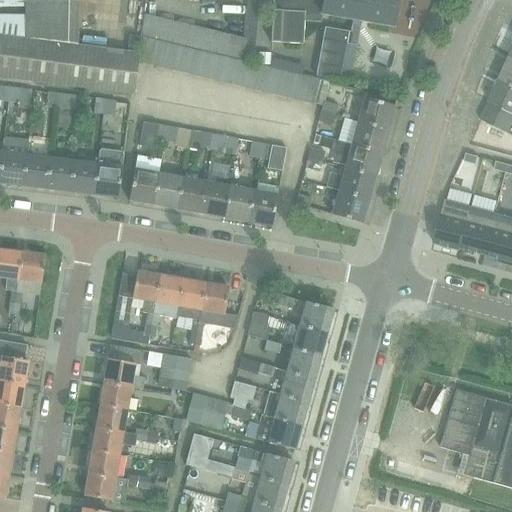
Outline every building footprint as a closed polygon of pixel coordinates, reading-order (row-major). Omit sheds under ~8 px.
[(30,0),(0,0),(0,8),(24,8),(25,3),(31,3),(30,0)] [(24,40),(68,45),(76,46),(77,0),(30,0),(31,3),(25,3),(24,8),(24,16),(24,40)] [(272,0),(270,43),(302,45),(304,22),(320,23),(322,15),(352,21),(350,32),(324,27),(315,77),(338,81),(341,69),(347,70),(353,43),(356,44),(361,22),(373,25),(392,28),(397,0),(272,0)] [(0,77),(63,86),(68,45),(24,40),(24,16),(0,15),(0,77)] [(138,62),(139,58),(141,38),(128,36),(126,53),(76,46),(68,45),(63,86),(134,94),(138,62)] [(158,40),(143,37),(140,63),(152,66),(158,40)] [(170,43),(158,40),(152,66),(163,68),(170,43)] [(181,46),(170,43),(163,68),(175,71),(181,46)] [(193,48),(181,46),(175,71),(187,74),(193,48)] [(204,51),(193,48),(187,74),(198,77),(204,51)] [(216,54),(204,51),(198,77),(210,80),(216,54)] [(227,57),(216,54),(210,80),(221,82),(227,57)] [(239,60),(227,57),(221,82),(233,85),(239,60)] [(511,59),(509,59),(499,80),(511,86),(511,59)] [(251,62),(239,60),(233,85),(245,88),(251,62)] [(262,65),(251,62),(245,88),(256,91),(262,65)] [(274,68),(262,65),(256,91),(268,94),(274,68)] [(286,71),(274,68),(268,94),(279,96),(286,71)] [(297,74),(286,71),(279,96),(291,99),(297,74)] [(309,76),(297,74),(291,99),(303,102),(309,76)] [(320,79),(309,76),(303,102),(314,105),(320,79)] [(511,86),(499,80),(489,103),(511,113),(511,86)] [(0,101),(7,102),(9,88),(0,86),(0,101)] [(19,89),(9,88),(7,102),(18,104),(17,112),(30,114),(32,91),(19,89)] [(45,107),(55,109),(57,94),(47,93),(45,107)] [(82,97),(57,94),(55,109),(66,110),(79,112),(82,97)] [(93,114),(103,115),(105,100),(95,99),(93,114)] [(394,107),(364,99),(357,122),(388,131),(394,107)] [(115,102),(105,100),(103,115),(113,116),(115,102)] [(338,106),(323,102),(320,112),(335,116),(338,106)] [(511,113),(489,103),(481,121),(482,121),(508,134),(511,135),(511,113)] [(335,116),(320,112),(318,122),(332,126),(335,116)] [(388,131),(357,122),(351,145),(381,154),(388,131)] [(166,127),(157,125),(142,123),(138,147),(153,149),(155,140),(164,142),(166,127)] [(190,131),(176,129),(166,127),(164,142),(175,143),(174,148),(186,150),(190,131)] [(213,136),(190,131),(186,150),(201,153),(202,148),(211,150),(213,136)] [(224,138),(213,136),(211,150),(221,152),(224,138)] [(252,143),(249,158),(258,159),(260,145),(252,143)] [(286,150),(260,145),(258,159),(268,161),(267,169),(282,172),(286,150)] [(381,154),(351,145),(344,168),(375,177),(381,154)] [(325,153),(311,149),(308,159),(322,163),(325,153)] [(25,156),(2,153),(0,167),(0,184),(21,187),(25,156)] [(96,165),(92,196),(118,199),(120,179),(121,168),(123,156),(98,153),(96,165)] [(478,157),(467,154),(464,161),(476,165),(478,157)] [(49,159),(25,156),(21,187),(45,190),(49,159)] [(73,162),(49,159),(45,190),(69,193),(73,162)] [(322,163),(308,159),(305,169),(319,173),(322,163)] [(96,165),(73,162),(69,193),(92,196),(96,165)] [(494,170),(506,173),(508,165),(496,162),(494,170)] [(375,177),(344,168),(338,192),(368,200),(375,177)] [(134,170),(132,182),(128,201),(152,206),(158,175),(134,170)] [(181,179),(158,175),(152,206),(176,210),(181,179)] [(205,183),(181,179),(176,210),(200,214),(205,183)] [(228,187),(205,183),(200,214),(222,218),(228,187)] [(252,191),(228,187),(222,218),(246,223),(252,191)] [(446,200),(434,244),(459,251),(471,207),(470,207),(473,195),(449,189),(446,200)] [(277,196),(252,191),(246,223),(271,227),(277,196)] [(368,200),(338,192),(331,216),(362,224),(368,200)] [(297,196),(294,205),(308,209),(311,199),(297,196)] [(495,213),(471,207),(459,251),(460,251),(460,249),(484,255),(495,213)] [(511,247),(511,217),(495,213),(484,255),(494,258),(495,262),(507,265),(511,247)] [(21,253),(0,250),(0,278),(6,280),(5,291),(11,292),(16,293),(17,281),(21,253)] [(44,256),(21,253),(17,281),(41,284),(44,256)] [(122,275),(118,297),(144,301),(142,313),(152,315),(160,276),(136,272),(135,277),(122,275)] [(160,276),(155,303),(177,307),(182,280),(160,276)] [(182,280),(177,307),(175,319),(198,323),(205,284),(182,280)] [(205,284),(198,323),(203,324),(233,330),(237,317),(223,315),(228,289),(205,284)] [(21,294),(16,293),(11,292),(9,303),(20,305),(21,294)] [(291,309),(293,300),(294,300),(279,296),(276,305),(291,309)] [(20,305),(9,303),(8,314),(18,316),(20,305)] [(305,303),(298,327),(326,334),(332,310),(305,303)] [(253,313),(250,323),(266,327),(268,318),(253,313)] [(147,314),(145,325),(156,327),(158,316),(147,314)] [(192,322),(191,333),(201,335),(203,324),(198,323),(192,322)] [(156,327),(145,325),(144,336),(154,338),(156,327)] [(326,334),(298,327),(292,350),(319,358),(326,334)] [(201,335),(191,333),(189,344),(199,346),(201,335)] [(0,359),(1,359),(0,362),(0,382),(24,387),(28,363),(24,362),(27,346),(0,341),(0,359)] [(266,341),(265,342),(263,349),(278,354),(281,345),(266,341)] [(107,360),(103,384),(130,388),(142,390),(144,378),(132,376),(134,365),(141,366),(143,352),(131,350),(110,346),(107,360)] [(319,358),(292,350),(285,373),(313,380),(319,358)] [(191,361),(164,356),(161,367),(189,372),(191,361)] [(238,370),(245,372),(272,379),(275,368),(241,359),(238,370)] [(189,372),(161,367),(159,379),(173,381),(187,383),(189,372)] [(313,380),(285,373),(279,396),(307,404),(313,380)] [(173,381),(159,379),(158,387),(171,389),(173,381)] [(187,383),(173,381),(171,389),(185,392),(187,383)] [(24,387),(0,382),(0,405),(20,409),(24,387)] [(234,400),(233,406),(244,410),(247,400),(252,401),(255,389),(234,383),(230,399),(234,400)] [(130,388),(103,384),(99,406),(127,411),(130,388)] [(307,404),(279,396),(269,393),(263,416),(273,419),(300,427),(307,404)] [(215,401),(193,395),(186,422),(208,428),(215,401)] [(227,404),(215,401),(208,428),(220,431),(224,415),(227,405),(227,404)] [(20,409),(0,405),(0,429),(16,432),(20,409)] [(251,411),(244,410),(233,406),(227,405),(224,415),(248,422),(251,411)] [(127,411),(99,406),(95,429),(123,433),(127,411)] [(273,419),(263,416),(261,416),(254,440),(266,443),(274,445),(294,451),(300,427),(273,419)] [(182,421),(174,419),(171,432),(179,434),(182,421)] [(16,432),(0,429),(0,452),(12,455),(16,432)] [(123,433),(95,429),(91,451),(119,456),(121,446),(135,448),(136,441),(133,441),(134,436),(123,434),(123,433)] [(135,430),(134,436),(133,441),(136,441),(144,442),(146,432),(135,430)] [(157,434),(146,432),(144,442),(156,444),(157,434)] [(194,435),(186,466),(204,471),(207,461),(213,441),(194,435)] [(254,451),(240,447),(237,456),(252,461),(254,453),(254,451)] [(119,456),(91,451),(87,474),(115,479),(119,456)] [(12,455),(0,452),(0,475),(8,477),(12,455)] [(252,461),(248,475),(287,486),(293,463),(266,455),(265,456),(254,453),(252,461)] [(248,475),(233,471),(231,479),(246,483),(248,475)] [(126,481),(115,479),(87,474),(83,497),(124,504),(127,486),(125,486),(126,481)] [(127,475),(126,481),(125,486),(127,486),(135,488),(137,477),(127,475)] [(287,486),(248,475),(246,483),(242,498),(280,509),(287,486)] [(147,479),(137,477),(135,488),(145,489),(147,479)] [(150,479),(147,479),(145,489),(165,493),(166,488),(149,485),(150,479)] [(242,498),(227,494),(225,502),(239,506),(242,498)] [(225,502),(222,511),(279,511),(280,509),(242,498),(239,506),(225,502)]
